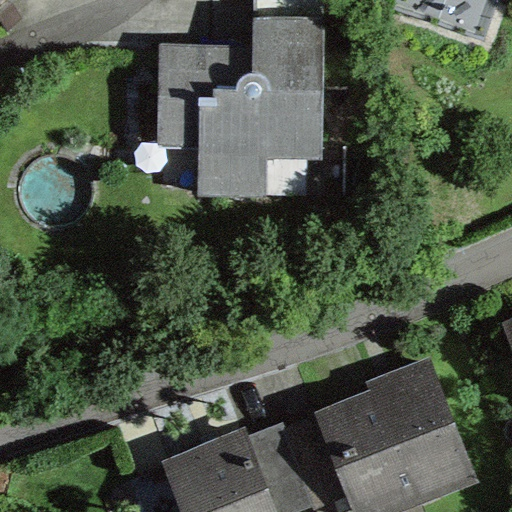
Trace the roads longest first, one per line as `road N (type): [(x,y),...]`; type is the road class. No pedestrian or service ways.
road 1 (residential): [(0,428),(511,219)]
road 2 (residential): [(114,0),(0,52)]
